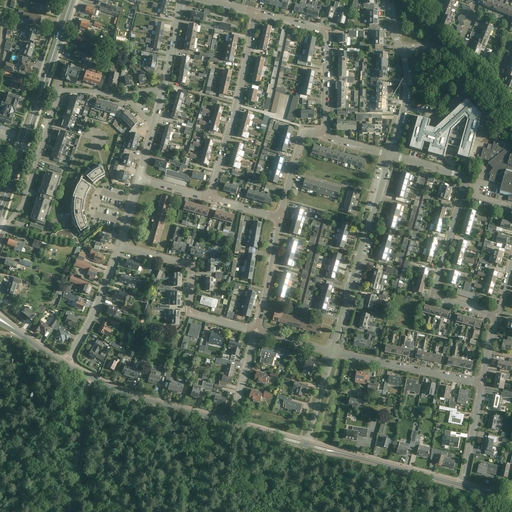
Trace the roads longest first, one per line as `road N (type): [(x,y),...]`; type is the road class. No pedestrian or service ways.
road 1 (residential): [(497,315),(434,291),(464,178),(390,155)]
road 2 (primary): [(0,215),(73,0)]
road 3 (primary): [(69,0),(0,203)]
road 4 (unclassified): [(331,352),(390,155)]
road 5 (residential): [(209,198),(256,11)]
road 6 (residential): [(108,95),(59,95),(23,202),(7,224)]
road 7 (residential): [(255,330),(192,311),(184,263),(119,245)]
road 8 (residential): [(325,135),(325,32),(256,11)]
road 9 (tertiary): [(230,422),(105,385),(66,364)]
road 10 (residential): [(481,383),(331,352)]
road 11 (unclassified): [(511,118),(445,52),(401,48)]
road 12 (residential): [(66,364),(119,245)]
